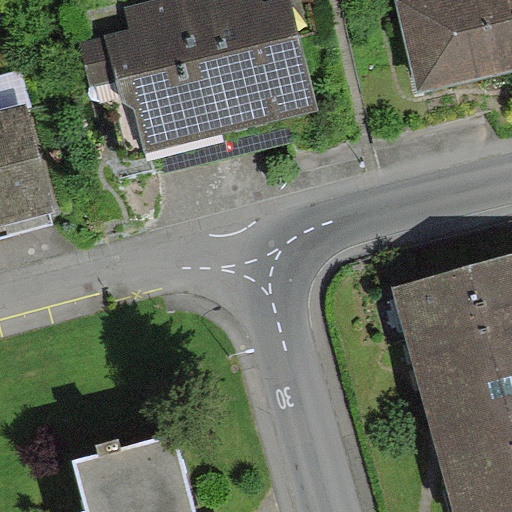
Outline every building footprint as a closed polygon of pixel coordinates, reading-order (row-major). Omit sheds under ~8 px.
[(281,0),(180,0),(119,14),(149,142),(307,105),(281,0)] [(511,63),(511,0),(402,0),(422,84),(511,63)] [(0,216),(44,205),(19,114),(0,119),(0,216)] [(511,264),(408,293),(468,511),(498,511),(511,508),(511,264)] [(191,511),(171,439),(69,466),(81,511),(191,511)]
